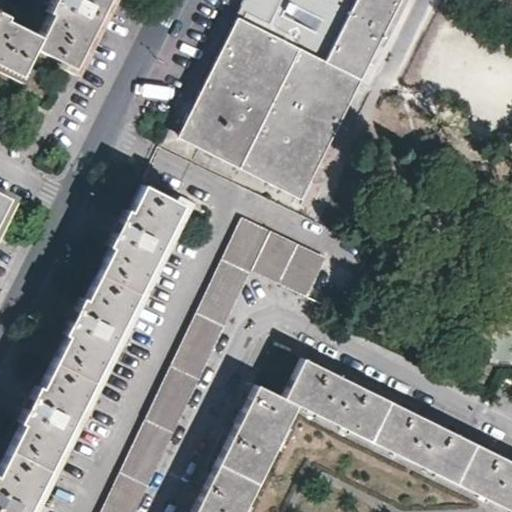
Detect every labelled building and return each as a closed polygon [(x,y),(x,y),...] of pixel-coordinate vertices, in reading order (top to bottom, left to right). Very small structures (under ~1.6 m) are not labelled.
[(48,0),(43,12),(47,14),(35,36),(3,20),(5,16),(0,13),(0,72),(13,79),(30,48),(71,69),(104,0),(48,0)] [(373,42),(394,0),(246,0),(243,7),(238,16),(179,135),(297,194),(357,75),(361,66),(366,56),(373,42)] [(511,0),(483,0),(511,14),(511,0)] [(0,511),(23,511),(179,203),(140,183),(126,209),(123,207),(114,226),(104,245),(107,247),(82,298),(78,296),(70,313),(60,333),(64,335),(37,385),(33,384),(25,402),(16,421),(19,423),(0,460),(0,511)] [(134,511),(251,271),(303,296),(322,257),(242,218),(99,511),(134,511)] [(346,307),(354,289),(334,280),(326,297),(346,307)] [(511,511),(511,461),(495,453),(400,406),(325,369),(300,357),(280,398),(253,385),(238,416),(200,493),(190,511),(240,511),(294,404),(511,511)]
